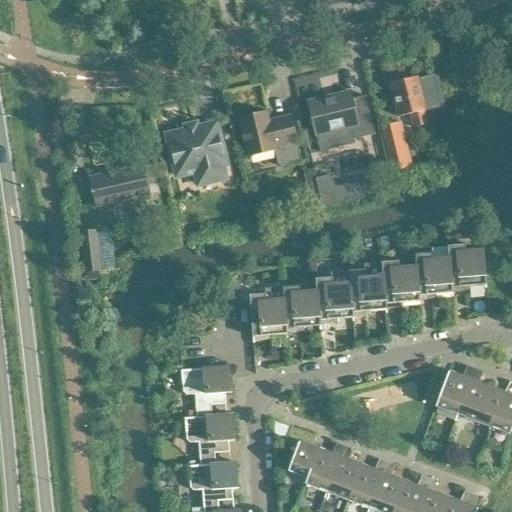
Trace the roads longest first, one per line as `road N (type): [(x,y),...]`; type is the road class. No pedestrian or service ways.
road 1 (residential): [(70,76),(152,77),(488,0)]
road 2 (residential): [(282,511),(281,389),(292,380),(475,333),(511,333)]
road 3 (secondary): [(44,511),(0,153)]
road 4 (secondary): [(0,386),(10,511)]
